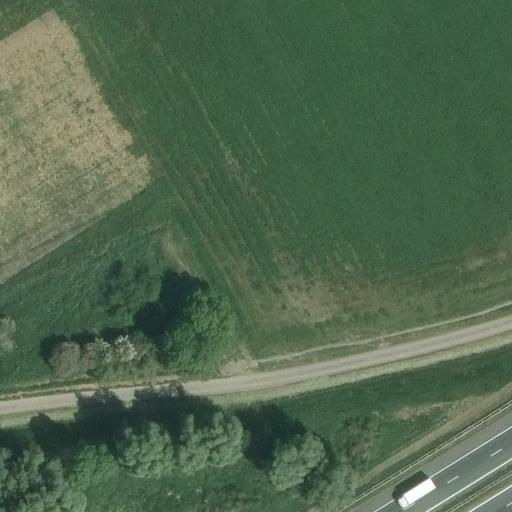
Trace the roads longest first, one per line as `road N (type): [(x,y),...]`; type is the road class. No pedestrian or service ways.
road 1 (unclassified): [(0,408),(237,384),(511,323)]
road 2 (motorway): [(511,447),(407,511)]
